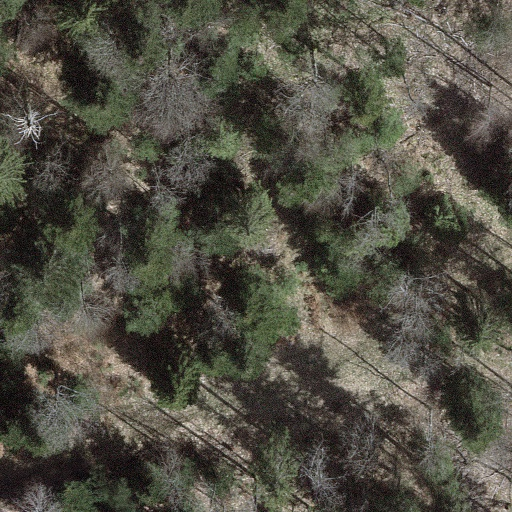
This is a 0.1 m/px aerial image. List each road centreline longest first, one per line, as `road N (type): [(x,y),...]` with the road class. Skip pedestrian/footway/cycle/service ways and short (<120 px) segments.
road 1 (track): [(0,477),(511,254)]
road 2 (track): [(343,332),(511,359)]
